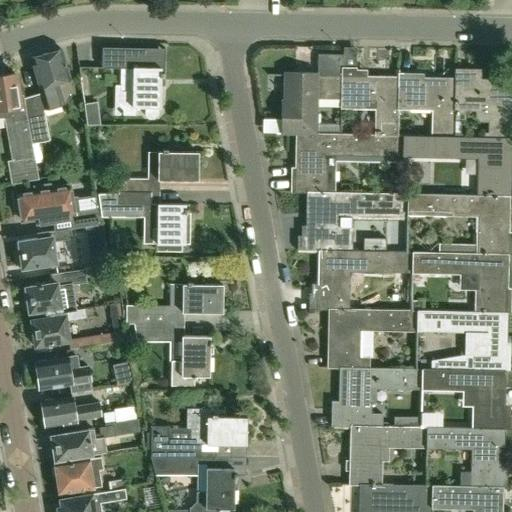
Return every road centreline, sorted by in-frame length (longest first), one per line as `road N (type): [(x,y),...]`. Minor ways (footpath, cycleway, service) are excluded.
road 1 (residential): [(314,511),(223,23)]
road 2 (residential): [(511,29),(243,23)]
road 3 (residential): [(223,23),(105,19),(0,44)]
road 4 (residential): [(26,511),(0,342)]
